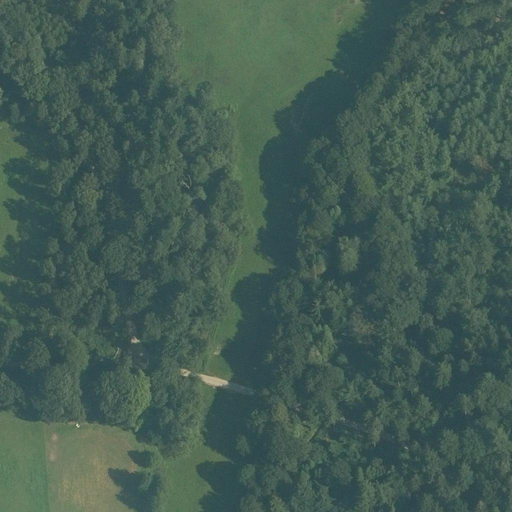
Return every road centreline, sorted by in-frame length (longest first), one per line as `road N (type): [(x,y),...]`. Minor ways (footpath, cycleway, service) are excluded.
road 1 (track): [(73,103),(137,344),(152,361)]
road 2 (track): [(152,361),(0,363)]
road 3 (track): [(456,480),(476,410),(511,371)]
